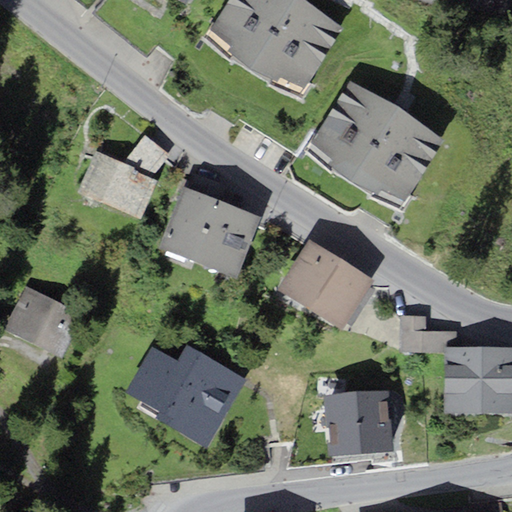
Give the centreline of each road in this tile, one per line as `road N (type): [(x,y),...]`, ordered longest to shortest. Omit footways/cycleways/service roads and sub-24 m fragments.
road 1 (residential): [(511,325),(478,318),(415,283),(171,123),(20,0)]
road 2 (residential): [(194,511),(511,467)]
